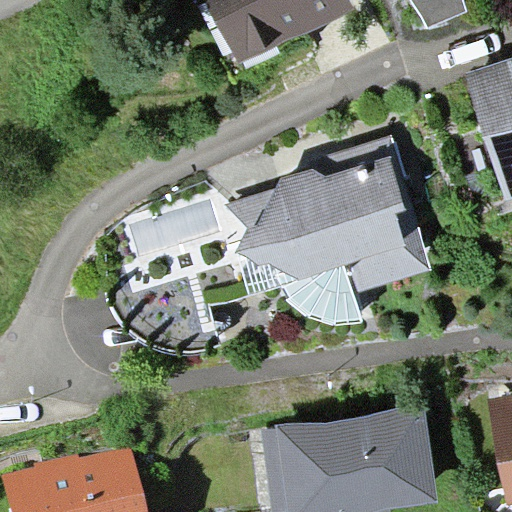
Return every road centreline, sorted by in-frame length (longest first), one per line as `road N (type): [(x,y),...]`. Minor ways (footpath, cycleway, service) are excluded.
road 1 (residential): [(29,363),(46,296),(80,224),(133,182),(404,59)]
road 2 (residential): [(29,363),(81,382),(140,387),(478,339),(511,341)]
